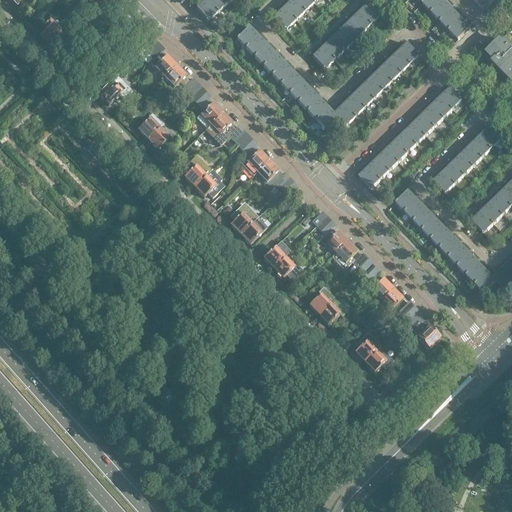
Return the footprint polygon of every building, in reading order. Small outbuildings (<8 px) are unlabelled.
[(227,6),(221,0),(207,0),(206,1),(217,14),(227,6)] [(313,5),(308,0),(293,0),(292,1),(304,14),(313,5)] [(431,14),(444,2),(441,0),(427,0),(423,5),(431,14)] [(495,1),(493,0),(472,0),(483,12),(484,11),(483,10),(488,6),(488,7),(495,1)] [(217,14),(206,1),(197,9),(196,10),(208,23),(217,14)] [(304,14),(292,1),(283,10),(295,22),(304,14)] [(440,23),(452,11),(444,2),(431,14),(440,23)] [(380,18),(378,16),(367,5),(367,6),(358,15),(370,27),(379,18),(379,19),(380,18)] [(295,22),(283,10),(275,18),(274,19),(286,31),(295,22)] [(449,32),(461,20),(452,11),(440,23),(449,32)] [(370,27),(358,15),(349,23),(361,36),(370,27)] [(63,36),(54,25),(55,24),(51,19),(42,28),(46,33),(41,38),(51,48),(63,36)] [(458,42),(470,30),(470,29),(461,20),(449,32),(458,42)] [(361,36),(349,23),(340,32),(352,44),(361,36)] [(246,50),(258,38),(250,29),(249,29),(239,39),(238,38),(236,41),(237,41),(246,50)] [(352,44),(340,32),(331,41),(343,53),(352,44)] [(255,59),(267,47),(258,38),(246,50),(255,59)] [(343,53),(331,41),(322,50),(334,62),(343,53)] [(149,56),(159,47),(155,42),(145,52),(149,56)] [(497,69),(511,54),(511,53),(508,49),(508,48),(502,42),(487,56),(495,64),(493,66),(497,69)] [(418,57),(416,55),(416,56),(406,45),(405,46),(397,54),(409,66),(417,58),(418,58),(418,57)] [(154,61),(161,54),(164,52),(159,47),(149,56),(154,61)] [(263,68),(275,56),(267,47),(255,59),(263,68)] [(334,62),(322,50),(313,58),(312,59),(325,71),(334,62)] [(409,66),(397,54),(388,63),(400,75),(409,66)] [(511,54),(497,69),(511,84),(511,54)] [(272,77),(284,65),(275,56),(263,68),(272,77)] [(162,81),(176,68),(167,58),(155,69),(163,78),(161,80),(162,81)] [(400,75),(388,63),(379,72),(391,84),(400,75)] [(281,86),(293,74),(284,65),(272,77),(281,86)] [(174,89),(186,78),(186,77),(176,68),(162,81),(164,83),(166,81),(174,89)] [(391,84),(379,72),(370,80),(382,93),(391,84)] [(290,95),(302,83),(293,74),(281,86),(290,95)] [(382,93),(370,80),(361,89),(373,101),(382,93)] [(187,95),(197,86),(192,81),(182,90),(187,95)] [(298,104),(311,92),(302,83),(290,95),(298,104)] [(108,107),(123,93),(117,87),(116,88),(112,84),(98,97),(98,98),(99,97),(108,107)] [(191,99),(201,90),(197,86),(187,95),(191,99)] [(373,101),(361,89),(352,98),(364,110),(373,101)] [(196,104),(205,95),(201,90),(191,99),(196,104)] [(462,103),(460,100),(460,101),(450,90),(449,91),(441,99),(452,112),(461,103),(462,103)] [(307,113),(319,101),(311,92),(298,104),(307,113)] [(200,109),(209,101),(210,99),(205,95),(196,104),(200,109)] [(364,110),(352,98),(343,107),(355,119),(364,110)] [(452,112),(441,99),(432,108),(443,120),(452,112)] [(316,122),(328,110),(319,101),(307,113),(316,122)] [(209,129),(223,115),(213,106),(213,105),(201,117),(210,125),(207,127),(209,129)] [(355,119),(343,107),(333,116),(337,120),(343,127),(345,128),(355,119)] [(443,120),(432,108),(422,117),(434,129),(443,120)] [(327,130),(337,120),(333,116),(328,110),(316,122),(325,131),(327,130)] [(162,128),(164,126),(153,114),(148,119),(150,120),(138,132),(139,132),(148,142),(162,128)] [(221,137),(233,125),(232,125),(223,115),(209,129),(210,130),(212,128),(221,137)] [(434,129),(422,117),(413,126),(425,138),(434,129)] [(425,138),(413,126),(404,135),(416,147),(425,138)] [(169,140),(161,132),(163,129),(162,128),(148,142),(157,151),(157,152),(169,140)] [(233,143),(243,133),(238,128),(229,138),(233,143)] [(501,142),(499,140),(488,130),(488,131),(479,139),(491,151),(500,143),(501,142)] [(237,147),(247,138),(243,133),(233,143),(237,147)] [(416,147),(404,135),(395,143),(407,156),(416,147)] [(242,151),(251,142),(247,138),(237,147),(242,151)] [(491,151),(479,139),(470,148),(482,160),(491,151)] [(246,156),(254,149),(256,147),(251,142),(242,151),(246,156)] [(103,154),(93,143),(88,151),(100,160),(103,154)] [(407,156),(395,143),(386,152),(398,164),(407,156)] [(482,160),(470,148),(461,157),(473,169),(482,160)] [(100,160),(88,151),(87,153),(98,164),(100,160)] [(398,164),(386,152),(377,161),(389,173),(398,164)] [(255,176),(269,163),(260,153),(259,153),(247,164),(256,173),(254,175),(255,176)] [(473,169),(461,157),(452,165),(464,178),(473,169)] [(389,173),(377,161),(368,170),(380,182),(389,173)] [(194,189),(210,173),(201,163),(196,168),(184,179),(185,180),(194,189)] [(267,184),(278,173),(279,173),(278,172),(269,163),(255,176),(256,178),(258,175),(267,184)] [(464,178),(452,165),(443,174),(455,186),(464,178)] [(380,182),(368,170),(360,178),(359,179),(371,191),(380,182)] [(216,188),(220,183),(210,173),(194,189),(203,199),(204,199),(216,188)] [(275,185),(283,178),(278,173),(267,184),(273,189),(275,186),(275,185)] [(455,186),(443,174),(434,183),(446,196),(455,186)] [(279,190),(289,181),(284,176),(283,178),(275,185),(275,186),(279,190)] [(284,195),(293,185),(289,181),(279,190),(284,195)] [(288,199),(298,190),(293,185),(284,195),(288,199)] [(511,207),(511,190),(509,187),(500,196),(511,208),(511,207)] [(405,214),(418,202),(409,193),(408,192),(398,203),(398,202),(395,204),(405,214)] [(511,208),(500,196),(490,205),(502,217),(511,208)] [(414,223),(426,211),(418,202),(405,214),(414,223)] [(502,217),(490,205),(481,214),(493,226),(502,217)] [(423,232),(435,220),(426,211),(414,223),(423,232)] [(317,228),(326,219),(322,214),(312,224),(317,228)] [(493,226),(481,214),(473,222),(472,223),(484,235),(493,226)] [(240,237),(254,223),(253,222),(251,224),(242,215),(230,227),(231,227),(240,237)] [(321,233),(330,223),(326,219),(317,228),(321,233)] [(431,241),(444,229),(435,220),(423,232),(431,241)] [(262,235),(253,227),(255,224),(254,223),(240,237),(250,246),(249,246),(250,247),(262,235)] [(325,237),(333,230),(335,228),(330,223),(321,233),(325,237)] [(440,250),(453,238),(444,229),(431,241),(440,250)] [(336,255),(348,244),(338,234),(338,233),(326,245),(336,255)] [(449,259),(461,247),(453,238),(440,250),(449,259)] [(346,265),(357,254),(357,253),(348,244),(336,255),(340,259),(346,265)] [(458,268),(470,256),(461,247),(449,259),(458,268)] [(273,270),(285,259),(275,249),(263,261),(264,261),(273,270)] [(353,266),(361,258),(357,254),(346,265),(348,268),(352,265),(353,266)] [(467,277),(479,265),(470,256),(458,268),(467,277)] [(358,271),(367,261),(363,257),(361,258),(353,266),(358,271)] [(303,274),(296,267),(294,269),(285,259),(273,270),(282,280),(283,281),(287,277),(293,283),(303,274)] [(362,275),(372,266),(367,261),(358,271),(362,275)] [(511,262),(502,271),(511,280),(511,262)] [(476,286),(488,274),(479,265),(467,277),(476,286)] [(366,280),(376,270),(372,266),(362,275),(366,280)] [(371,284),(378,277),(381,275),(376,270),(366,280),(371,284)] [(511,284),(511,280),(502,271),(493,280),(497,284),(496,284),(504,292),(511,284)] [(485,295),(496,284),(497,284),(493,280),(488,274),(476,286),(485,295)] [(381,302),(393,291),(384,281),(384,280),(372,292),(381,302)] [(319,317),(335,301),(323,289),(318,294),(320,296),(309,307),(309,308),(319,317)] [(388,315),(402,301),(403,300),(393,291),(381,302),(382,302),(379,305),(388,315)] [(342,318),(347,313),(335,301),(319,317),(328,327),(328,328),(340,316),(342,318)] [(403,318),(413,308),(409,304),(399,313),(403,318)] [(408,322),(417,313),(413,308),(403,318),(408,322)] [(412,326),(422,317),(417,313),(408,322),(412,326)] [(417,331),(424,324),(426,322),(422,317),(412,326),(416,331),(417,331)] [(441,340),(432,330),(429,327),(428,328),(424,324),(417,331),(416,331),(413,334),(417,339),(429,351),(440,340),(441,340)] [(364,364),(376,353),(366,343),(354,354),(355,355),(364,364)] [(392,363),(380,349),(376,353),(364,364),(374,374),(373,374),(374,375),(382,367),(385,370),(392,363)]
